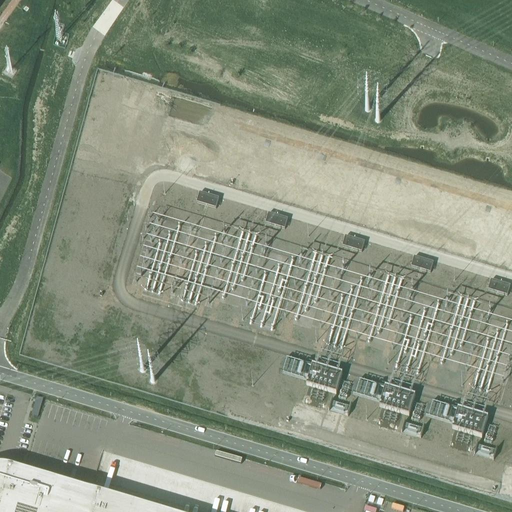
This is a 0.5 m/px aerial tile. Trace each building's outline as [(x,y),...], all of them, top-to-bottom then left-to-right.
[(199,193),(196,203),(216,209),(219,199),(199,193)] [(268,214),(265,224),(284,230),(287,220),(268,214)] [(345,237),(342,247),(361,253),(364,243),(345,237)] [(413,258),(410,268),(430,274),(433,264),(413,258)] [(490,281),(487,291),(507,296),(510,286),(490,281)] [(312,365),(306,385),(335,394),(341,374),(312,365)] [(385,388),(379,407),(408,416),(414,397),(385,388)] [(43,399),(36,397),(31,415),(37,417),(43,399)] [(458,409),(452,429),(481,438),(487,418),(458,409)] [(0,511),(156,511),(14,469),(13,469),(12,469),(11,468),(9,468),(8,468),(7,467),(6,467),(5,467),(4,467),(2,467),(1,467),(0,467),(0,466),(0,511)]
